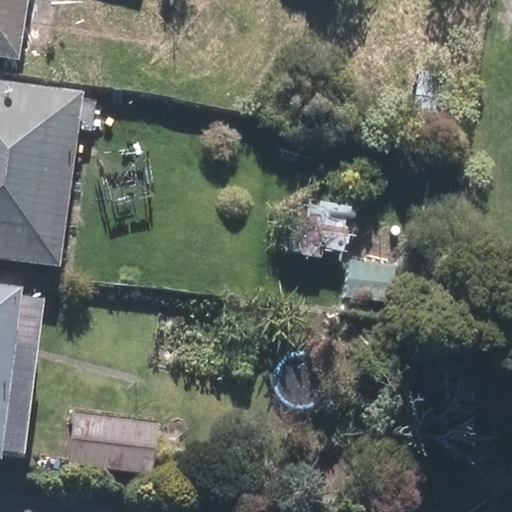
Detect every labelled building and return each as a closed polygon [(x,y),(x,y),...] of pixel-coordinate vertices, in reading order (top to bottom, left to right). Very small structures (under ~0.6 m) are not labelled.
[(69,0),(0,0),(0,68),(8,69),(10,40),(66,44),(69,0)] [(447,76),(405,73),(401,121),(443,124),(447,76)] [(0,266),(46,272),(59,140),(88,143),(92,105),(0,95),(0,266)] [(333,273),(337,212),(279,209),(275,270),(333,273)] [(0,459),(11,349),(0,347),(0,459)] [(142,434),(59,428),(55,477),(138,483),(142,434)]
